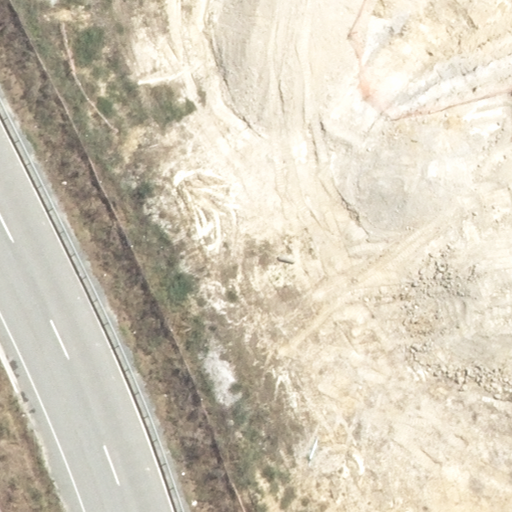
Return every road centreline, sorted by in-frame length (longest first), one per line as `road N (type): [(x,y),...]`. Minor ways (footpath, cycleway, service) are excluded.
road 1 (unknown): [(511,15),(15,237)]
road 2 (unknown): [(511,161),(75,357)]
road 3 (tertiary): [(0,206),(145,511)]
